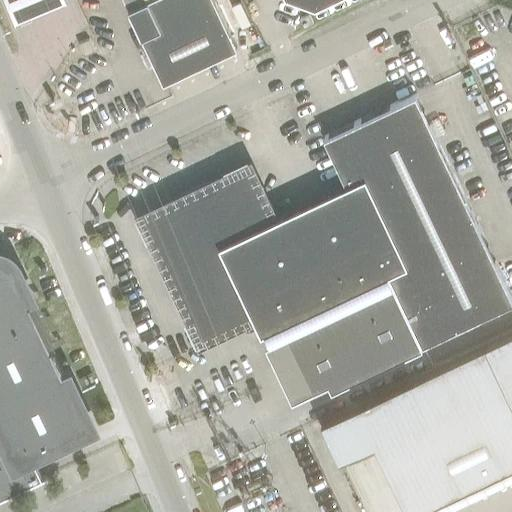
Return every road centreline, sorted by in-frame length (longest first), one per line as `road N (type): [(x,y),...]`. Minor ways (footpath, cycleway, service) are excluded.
road 1 (unknown): [(248,85),(262,134),(122,202),(184,363),(240,346)]
road 2 (unclassified): [(426,0),(44,182)]
road 3 (unclassified): [(181,511),(44,182)]
